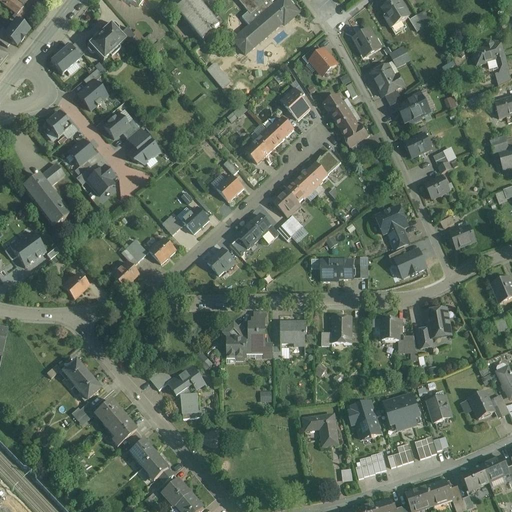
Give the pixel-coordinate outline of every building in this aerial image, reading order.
[(0,0),(0,2),(12,12),(17,15),(23,7),(14,0),(0,0)] [(220,28),(196,0),(190,0),(177,11),(204,43),(216,33),(215,32),(220,28)] [(237,0),(251,16),(254,13),(259,19),(232,41),(245,55),(283,24),(285,26),(299,14),(286,0),(282,0),(274,7),(272,4),(275,0),(237,0)] [(397,1),(383,10),(387,17),(385,19),(392,30),(409,19),(397,1)] [(29,12),(23,7),(17,15),(23,20),(29,12)] [(429,25),(422,14),(417,17),(424,29),(429,25)] [(424,29),(417,17),(410,22),(417,33),(424,29)] [(28,33),(16,23),(7,33),(4,37),(11,43),(17,47),(19,44),(20,45),(25,39),(24,38),(28,33)] [(94,55),(95,54),(103,63),(110,57),(111,59),(121,50),(119,49),(125,43),(120,37),(121,36),(121,35),(118,33),(119,32),(119,31),(119,30),(118,29),(116,27),(115,26),(114,25),(113,25),(112,25),(111,26),(89,46),(88,47),(88,48),(87,49),(87,50),(88,51),(88,52),(90,54),(91,55),(92,55),(93,55),(94,55)] [(2,29),(0,31),(0,43),(7,49),(11,43),(4,37),(7,33),(2,29)] [(128,29),(121,35),(121,36),(120,37),(125,43),(128,46),(131,43),(136,48),(141,45),(140,44),(133,35),(128,29)] [(140,44),(144,40),(137,31),(133,35),(140,44)] [(370,31),(353,41),(359,51),(362,49),(367,58),(381,50),(370,31)] [(144,40),(140,44),(141,45),(147,51),(157,43),(150,35),(144,40)] [(157,43),(147,51),(153,58),(163,50),(157,43)] [(501,45),(494,47),(493,45),(490,43),(487,44),(485,48),(485,50),(473,53),(477,68),(487,65),(489,70),(493,72),(499,71),(499,74),(508,72),(501,45)] [(69,47),(50,63),(62,77),(81,61),(79,59),(83,56),(75,46),(71,49),(69,47)] [(316,48),(302,60),(308,66),(311,64),(310,63),(321,54),(316,48)] [(403,49),(390,56),(394,64),(408,57),(403,49)] [(332,70),(337,67),(324,52),(321,54),(310,63),(311,64),(323,78),(327,75),(332,75),(332,70)] [(214,64),(206,72),(224,91),(232,84),(214,64)] [(99,65),(95,69),(102,78),(107,75),(99,65)] [(395,79),(388,67),(371,76),(383,99),(385,98),(397,92),(404,88),(399,77),(395,79)] [(345,86),(352,82),(349,75),(341,79),(345,86)] [(75,97),(90,114),(108,99),(94,82),(75,97)] [(359,97),(352,85),(346,88),(353,100),(359,97)] [(511,89),(500,92),(500,93),(501,93),(503,99),(502,100),(511,97),(511,89)] [(282,103),(298,122),(310,111),(294,92),(282,103)] [(397,92),(385,98),(390,108),(401,100),(397,92)] [(414,101),(402,107),(405,114),(401,116),(405,125),(409,123),(411,127),(421,123),(420,120),(430,115),(421,95),(413,99),(414,101)] [(338,98),(324,106),(335,123),(350,114),(344,103),(342,104),(338,98)] [(453,99),(444,102),(448,111),(456,108),(453,99)] [(511,100),(495,105),(499,121),(511,116),(511,100)] [(397,104),(388,110),(391,116),(401,111),(397,104)] [(242,106),(233,114),(238,119),(239,120),(247,112),(242,106)] [(58,113),(40,126),(57,148),(74,135),(58,113)] [(350,114),(335,123),(345,139),(346,141),(345,144),(347,147),(350,147),(351,149),(362,142),(367,139),(361,129),(359,130),(356,124),(357,124),(350,113),(350,114)] [(115,114),(100,124),(113,143),(127,133),(115,114)] [(233,114),(227,120),(232,124),(238,119),(233,114)] [(294,132),(282,120),(277,125),(276,124),(267,133),(279,146),(294,132)] [(425,129),(418,133),(421,138),(425,136),(428,135),(425,129)] [(142,131),(122,148),(140,170),(161,154),(142,131)] [(267,133),(258,141),(259,142),(253,147),(246,154),(258,166),(265,159),(264,159),(279,146),(267,133)] [(421,138),(405,145),(412,160),(432,151),(425,136),(421,138)] [(505,139),(500,141),(492,145),(495,156),(508,152),(505,139)] [(68,154),(80,168),(94,156),(82,142),(68,154)] [(368,152),(362,142),(351,149),(357,159),(368,152)] [(509,154),(500,156),(504,172),(511,169),(511,152),(508,154),(509,154)] [(341,166),(329,153),(316,165),(328,178),(341,166)] [(449,164),(444,153),(433,158),(438,169),(448,164),(449,164)] [(239,173),(229,162),(224,167),(234,178),(239,173)] [(448,164),(438,169),(442,176),(451,171),(448,164)] [(328,178),(316,165),(302,179),(314,192),(323,184),(322,183),(328,178)] [(48,172),(40,178),(38,176),(23,188),(54,229),(70,217),(48,189),(65,177),(56,166),(48,172)] [(101,166),(82,180),(100,206),(120,192),(101,166)] [(443,178),(425,187),(432,201),(450,193),(443,178)] [(233,179),(227,184),(226,183),(217,191),(229,204),(244,191),(233,179)] [(314,192),(302,179),(287,192),(298,205),(304,199),(305,200),(314,192)] [(169,184),(164,189),(170,195),(175,190),(169,184)] [(511,188),(503,192),(504,193),(507,201),(511,199),(511,188)] [(336,189),(332,194),(339,202),(344,197),(336,189)] [(287,192),(274,204),(288,219),(301,207),(298,205),(287,192)] [(504,193),(495,196),(499,207),(507,204),(507,201),(504,193)] [(188,195),(183,197),(187,205),(192,202),(188,195)] [(139,203),(135,197),(130,200),(135,206),(139,203)] [(399,208),(376,219),(384,237),(407,226),(399,208)] [(209,223),(198,210),(193,216),(192,215),(182,223),(194,236),(209,223)] [(273,231),(260,217),(237,238),(238,240),(248,251),(262,238),(263,239),(273,231)] [(182,230),(172,218),(163,227),(173,238),(182,230)] [(293,218),(281,228),(292,239),(303,229),(293,218)] [(454,225),(451,218),(441,224),(445,230),(454,225)] [(292,239),(281,228),(277,232),(287,244),(292,239)] [(475,244),(469,228),(458,233),(451,236),(457,251),(475,244)] [(402,230),(388,236),(395,252),(409,246),(402,230)] [(32,234),(21,241),(36,262),(47,254),(32,234)] [(248,251),(238,240),(230,248),(240,259),(248,251)] [(21,241),(5,252),(12,262),(16,258),(25,270),(36,262),(21,241)] [(176,253),(165,241),(160,246),(159,245),(149,253),(162,266),(176,253)] [(148,256),(135,243),(126,251),(138,265),(148,256)] [(56,249),(47,256),(50,261),(60,253),(56,249)] [(408,257),(405,250),(389,258),(393,267),(396,265),(395,263),(408,257)] [(138,265),(126,252),(121,256),(134,269),(138,265)] [(223,252),(208,265),(219,277),(225,272),(226,273),(235,265),(223,252)] [(421,263),(417,253),(408,257),(395,263),(396,265),(403,281),(411,277),(411,278),(419,275),(419,274),(427,271),(423,262),(421,263)] [(353,281),(353,263),(322,264),(322,284),(332,283),(332,281),(353,281)] [(138,278),(127,266),(122,271),(120,270),(111,278),(123,291),(138,278)] [(71,281),(63,289),(75,302),(89,289),(79,277),(73,282),(71,281)] [(511,287),(509,280),(492,287),(500,307),(511,302),(511,287)] [(446,312),(426,315),(429,331),(430,339),(431,339),(450,336),(446,312)] [(266,327),(266,314),(253,314),(253,320),(251,320),(251,326),(264,326),(264,327),(266,327)] [(511,328),(507,316),(494,321),(499,334),(511,328)] [(351,319),(333,319),(332,346),(351,346),(351,319)] [(399,323),(374,323),(374,329),(382,329),(382,344),(399,343),(399,332),(402,332),(402,327),(399,327),(399,323)] [(234,324),(223,335),(227,339),(238,329),(234,324)] [(245,331),(241,326),(238,329),(227,339),(228,340),(228,360),(236,360),(236,363),(244,363),(244,360),(246,360),(246,356),(264,356),(264,361),(273,361),(273,349),(273,347),(264,347),(264,327),(264,326),(251,326),(248,327),(249,340),(245,340),(246,337),(242,333),(245,331)] [(306,326),(280,326),(281,346),(294,346),(294,349),(305,349),(305,337),(306,336),(306,326)] [(429,331),(417,334),(420,351),(433,349),(431,339),(430,339),(429,331)] [(330,335),(322,335),(322,348),(329,348),(330,335)] [(417,353),(414,338),(404,338),(404,353),(417,353)] [(216,345),(206,354),(209,357),(219,349),(216,345)] [(282,350),(274,350),(274,349),(273,349),(273,361),(282,361),(282,350)] [(212,366),(202,355),(195,361),(205,372),(212,366)] [(76,363),(62,375),(74,389),(88,377),(76,363)] [(326,371),(319,366),(316,371),(323,376),(326,371)] [(485,366),(478,370),(486,386),(493,383),(485,366)] [(506,367),(503,366),(497,368),(497,371),(498,374),(507,370),(506,367)] [(56,367),(47,375),(52,380),(61,372),(56,367)] [(511,377),(511,376),(511,375),(508,369),(507,370),(498,374),(497,375),(507,397),(510,395),(511,399),(511,377)] [(194,370),(170,387),(177,398),(180,397),(183,399),(184,416),(199,415),(199,412),(198,398),(193,399),(188,391),(193,388),(195,390),(197,388),(196,387),(202,383),(194,370)] [(164,371),(161,371),(149,381),(159,393),(173,381),(164,371)] [(100,391),(88,377),(74,389),(87,403),(100,391)] [(425,390),(418,392),(420,398),(427,396),(425,390)] [(272,404),(272,394),(261,394),(261,404),(272,404)] [(443,394),(436,396),(435,397),(436,401),(428,404),(434,425),(445,422),(448,423),(449,420),(451,420),(443,394)] [(485,394),(469,402),(474,412),(479,422),(495,414),(485,394)] [(415,421),(419,419),(412,397),(398,401),(407,430),(417,427),(415,421)] [(509,415),(501,398),(494,401),(502,418),(509,415)] [(397,433),(407,430),(398,401),(384,405),(391,428),(395,427),(397,433)] [(474,412),(469,402),(462,405),(467,416),(474,412)] [(97,414),(94,416),(95,417),(107,432),(123,418),(110,403),(97,414)] [(88,404),(79,412),(78,410),(71,416),(77,423),(84,417),(93,409),(88,404)] [(371,405),(362,408),(362,407),(351,410),(352,414),(349,415),(353,428),(356,426),(361,441),(371,438),(372,439),(381,436),(371,405)] [(93,409),(84,417),(89,422),(95,417),(94,416),(97,414),(93,409)] [(199,415),(184,416),(184,421),(205,419),(205,412),(199,412),(199,415)] [(136,434),(123,418),(107,432),(114,440),(111,442),(117,450),(127,442),(136,434)] [(334,418),(303,422),(305,437),(321,435),(323,449),(338,447),(334,418)] [(136,434),(127,442),(130,446),(139,438),(136,434)] [(139,438),(130,446),(134,451),(143,443),(139,438)] [(437,455),(432,439),(426,441),(431,457),(437,455)] [(439,441),(442,450),(448,449),(446,439),(439,441)] [(431,457),(426,441),(421,443),(426,460),(432,458),(431,457)] [(439,441),(434,442),(437,453),(443,452),(442,450),(439,441)] [(134,451),(130,454),(143,470),(157,457),(144,442),(134,451)] [(426,460),(421,443),(415,444),(420,461),(426,460)] [(408,464),(414,463),(409,446),(403,448),(408,464)] [(408,464),(403,448),(397,449),(399,455),(402,466),(408,464)] [(382,455),(377,456),(381,473),(387,472),(382,455)] [(397,468),(402,466),(399,455),(394,457),(397,468)] [(381,473),(377,456),(371,458),(371,459),(375,475),(381,473)] [(157,457),(143,470),(155,483),(160,479),(169,471),(157,457)] [(397,468),(394,457),(388,459),(391,470),(397,468)] [(366,460),(370,477),(376,476),(375,475),(371,459),(366,460)] [(364,479),(370,477),(366,460),(360,462),(361,468),(364,479)] [(501,460),(482,468),(489,484),(508,476),(506,471),(501,460)] [(364,479),(361,468),(356,470),(359,481),(364,480),(364,479)] [(471,473),(461,477),(468,493),(489,484),(482,468),(471,473)] [(343,471),(343,483),(354,482),(353,470),(343,471)] [(169,471),(160,479),(164,485),(174,477),(169,471)] [(179,483),(163,496),(167,501),(163,505),(168,511),(172,511),(177,509),(191,496),(179,483)] [(446,484),(427,490),(433,508),(452,502),(453,502),(449,490),(448,491),(446,484)] [(458,487),(449,490),(453,502),(452,502),(455,511),(466,511),(463,500),(458,487)] [(427,490),(406,497),(409,508),(410,511),(420,511),(433,508),(427,490)] [(156,493),(148,500),(152,504),(160,497),(156,493)] [(191,496),(177,509),(180,511),(202,511),(203,511),(191,496)] [(467,511),(474,510),(469,498),(463,500),(466,511),(467,511)] [(393,511),(390,502),(369,508),(370,511),(393,511)]
